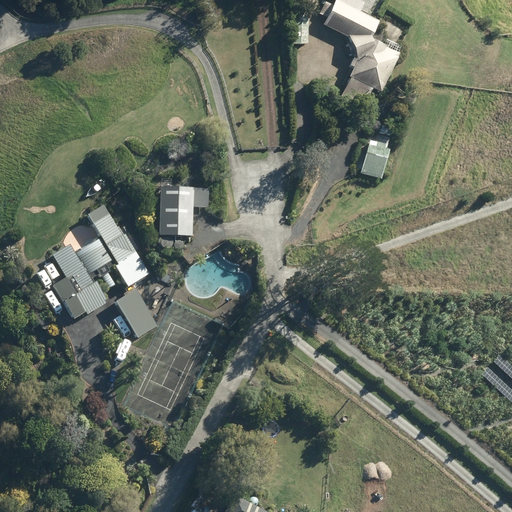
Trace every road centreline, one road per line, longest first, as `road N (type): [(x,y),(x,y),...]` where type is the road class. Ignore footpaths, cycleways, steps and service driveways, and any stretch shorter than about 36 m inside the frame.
road 1 (unclassified): [(254,191),(274,260),(274,301),(159,511)]
road 2 (unknown): [(254,191),(212,73),(187,34),(138,13),(66,14),(20,28)]
road 3 (unknown): [(276,283),(511,483)]
road 4 (unknown): [(261,328),(503,511)]
